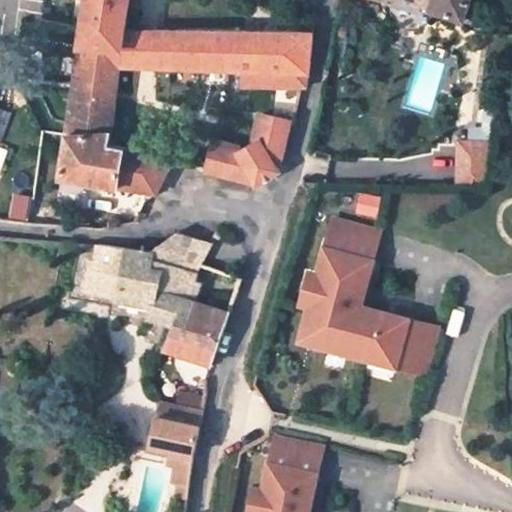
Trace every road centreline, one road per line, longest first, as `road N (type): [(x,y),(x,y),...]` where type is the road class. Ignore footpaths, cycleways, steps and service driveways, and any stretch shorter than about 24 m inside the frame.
road 1 (residential): [(511,291),(474,299),(432,465),(511,509)]
road 2 (unclassified): [(199,511),(215,418),(274,223)]
road 3 (unclassified): [(0,225),(134,237),(191,206),(274,223)]
road 4 (unclassified): [(274,223),(315,81),(324,0)]
